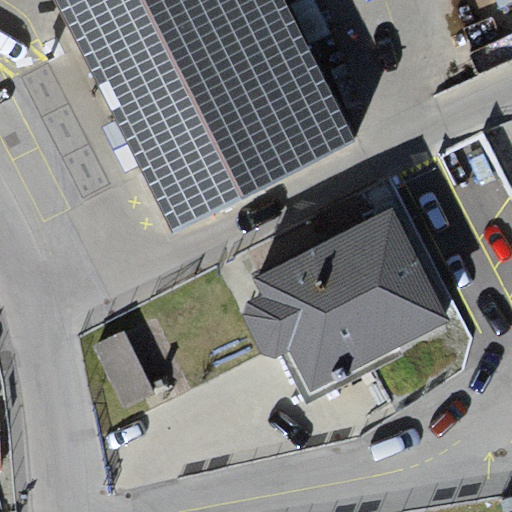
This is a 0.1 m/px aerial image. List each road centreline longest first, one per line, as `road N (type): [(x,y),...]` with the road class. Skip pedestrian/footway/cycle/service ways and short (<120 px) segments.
road 1 (unknown): [(42,309),(378,153),(409,105),(373,0)]
road 2 (residential): [(74,511),(64,361),(0,206)]
